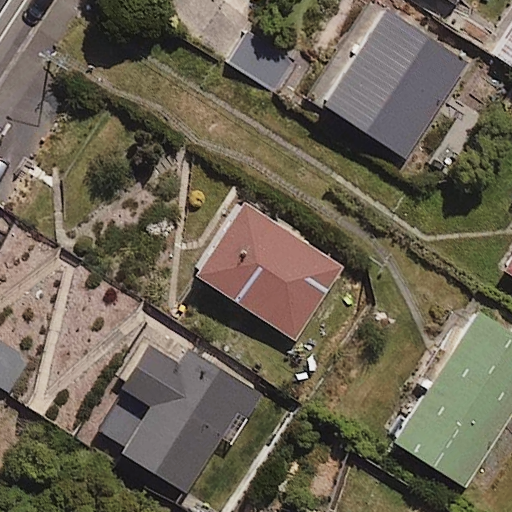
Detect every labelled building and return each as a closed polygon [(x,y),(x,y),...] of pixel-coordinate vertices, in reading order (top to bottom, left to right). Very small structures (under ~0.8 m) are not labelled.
[(272,91),(296,58),(212,0),(197,0),(179,26),(272,91)] [(399,148),(464,54),(385,0),(367,0),(309,86),(399,148)] [(511,61),(511,11),(490,46),(511,61)] [(287,330),(338,258),(232,182),(181,254),(287,330)] [(511,230),(494,259),(511,270),(511,230)] [(460,478),(511,397),(511,321),(469,294),(383,428),(460,478)] [(191,340),(181,355),(135,325),(76,415),(180,483),(233,402),(242,408),(258,385),(191,340)]
